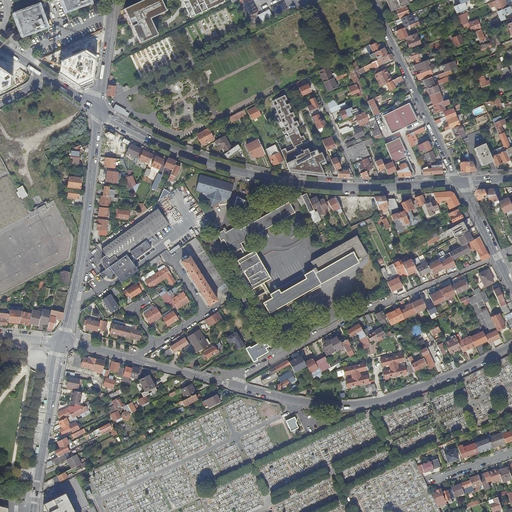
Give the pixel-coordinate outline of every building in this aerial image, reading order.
[(61,0),(66,12),(91,3),(89,0),(61,0)] [(161,0),(143,0),(123,9),(138,41),(139,44),(158,36),(151,19),(166,12),(161,0)] [(222,0),(186,0),(183,2),(190,18),(224,3),(222,0)] [(387,0),(392,11),(395,10),(405,6),(407,5),(405,0),(387,0)] [(504,0),(496,0),(492,2),(496,12),(507,7),(504,0)] [(46,27),(38,5),(14,14),(22,36),(46,27)] [(395,10),(399,20),(409,15),(405,6),(395,10)] [(457,16),(461,26),(468,23),(465,18),(469,16),(467,12),(457,16)] [(477,19),(468,23),(471,31),(480,28),(477,19)] [(394,39),(396,42),(405,38),(408,37),(404,28),(396,31),(398,37),(394,39)] [(480,30),(473,32),(474,36),(475,41),(479,39),(480,42),(485,40),(480,30)] [(408,37),(405,38),(409,48),(420,43),(416,33),(412,35),(408,37)] [(463,43),(460,35),(452,38),(455,46),(463,43)] [(494,46),(499,44),(496,36),(490,38),(494,46)] [(387,46),(386,44),(380,46),(379,45),(377,46),(375,43),(370,46),(373,53),(384,48),(387,46)] [(384,48),(373,53),(370,55),(371,58),(373,57),(374,55),(375,55),(376,56),(378,60),(387,56),(384,48)] [(86,50),(61,61),(60,72),(80,86),(92,82),(95,57),(86,50)] [(409,54),(408,52),(402,55),(404,58),(409,56),(411,60),(415,58),(416,62),(420,61),(419,58),(422,57),(420,54),(418,55),(417,51),(409,54)] [(393,60),(391,54),(387,56),(378,60),(376,61),(359,69),(355,71),(358,79),(362,77),(361,75),(361,73),(375,67),(374,64),(375,63),(376,65),(377,68),(378,67),(378,66),(388,61),(389,62),(393,60)] [(428,60),(413,66),(415,71),(418,70),(420,74),(430,70),(436,68),(436,66),(434,67),(433,64),(428,66),(428,65),(430,64),(428,60)] [(454,61),(442,66),(444,73),(456,68),(454,61)] [(495,63),(498,70),(503,68),(501,61),(495,63)] [(323,83),(334,78),(336,77),(337,76),(335,72),(332,74),(329,66),(318,71),(323,83)] [(12,76),(0,67),(0,91),(12,85),(12,76)] [(355,71),(354,69),(349,71),(354,83),(359,81),(358,79),(355,71)] [(385,69),(384,70),(374,75),(380,87),(383,85),(386,84),(392,81),(391,79),(389,75),(388,76),(387,74),(385,69)] [(420,74),(417,75),(418,80),(432,75),(430,70),(420,74)] [(403,80),(401,76),(392,81),(386,84),(389,91),(395,88),(393,85),(403,80)] [(481,87),(486,85),(483,76),(477,78),(481,87)] [(431,77),(423,80),(427,89),(436,86),(444,83),(442,79),(433,82),(431,77)] [(334,78),(323,83),(327,91),(339,87),(334,78)] [(359,81),(354,83),(355,85),(347,88),(350,95),(357,93),(359,97),(364,94),(359,83),(359,81)] [(307,85),(299,89),(302,96),(310,92),(309,88),(307,85)] [(436,86),(427,89),(429,96),(439,92),(437,88),(436,86)] [(433,105),(438,104),(442,102),(439,92),(429,96),(431,100),(428,100),(429,103),(431,102),(433,105)] [(287,99),(285,95),(273,101),(295,146),(303,143),(302,141),(306,140),(304,135),(301,136),(297,126),(299,125),(297,121),(295,121),(293,118),(296,116),(294,112),(291,113),(289,109),(291,108),(289,104),(287,105),(285,100),(287,99)] [(370,100),(367,102),(368,104),(370,109),(373,116),(382,112),(382,111),(378,112),(373,101),(381,97),(380,95),(370,100)] [(307,107),(309,112),(319,108),(314,98),(310,100),(312,105),(307,107)] [(497,110),(502,108),(498,98),(493,100),(495,104),(497,110)] [(433,111),(434,114),(444,110),(443,106),(448,104),(447,100),(442,102),(438,104),(433,105),(435,111),(433,111)] [(409,103),(382,117),(391,135),(417,121),(409,103)] [(116,105),(113,109),(124,115),(126,111),(116,105)] [(262,115),(258,105),(248,109),(252,119),(262,115)] [(336,106),(330,109),(331,113),(342,109),(340,105),(337,106),(336,106)] [(473,109),(476,115),(486,110),(483,105),(473,109)] [(340,121),(352,116),(350,112),(352,111),(350,108),(339,113),(340,116),(338,117),(338,118),(338,120),(340,121)] [(445,121),(455,116),(452,109),(443,112),(445,117),(440,119),(439,119),(434,121),(435,125),(445,121)] [(244,110),(229,118),(232,123),(247,115),(244,110)] [(366,116),(364,113),(355,117),(359,126),(368,122),(366,118),(368,118),(367,116),(366,116)] [(461,114),(455,116),(445,121),(446,125),(448,124),(450,129),(451,129),(461,125),(465,123),(462,116),(464,115),(463,114),(461,114)] [(317,129),(326,126),(324,120),(321,121),(320,119),(319,120),(317,115),(312,117),(317,129)] [(498,135),(503,133),(500,126),(506,124),(504,119),(501,120),(493,123),(494,124),(498,135)] [(375,121),(370,123),(364,125),(365,129),(367,128),(370,127),(373,128),(374,130),(372,131),(374,137),(376,136),(381,134),(375,121)] [(465,136),(461,125),(451,129),(454,135),(454,136),(456,140),(461,138),(465,136)] [(340,130),(342,135),(349,132),(347,127),(340,130)] [(208,128),(197,134),(202,145),(214,139),(208,128)] [(359,138),(363,137),(363,135),(364,135),(361,128),(354,131),(355,135),(354,136),(355,139),(359,137),(359,138)] [(410,145),(411,147),(415,145),(414,143),(417,141),(414,135),(418,133),(418,134),(424,131),(423,128),(406,136),(410,145)] [(503,133),(498,135),(504,149),(509,147),(509,148),(511,146),(511,143),(509,145),(503,133)] [(86,140),(84,136),(54,150),(55,153),(61,150),(62,151),(75,145),(76,146),(82,143),(81,142),(86,140)] [(224,136),(215,142),(220,150),(223,148),(226,153),(231,149),(224,136)] [(331,137),(322,141),(327,151),(332,148),(333,150),(335,149),(334,147),(335,147),(331,137)] [(265,154),(258,139),(246,145),(252,159),(257,156),(258,157),(265,154)] [(399,139),(385,145),(392,162),(393,165),(398,162),(397,159),(394,152),(399,149),(404,159),(407,158),(408,158),(402,144),(401,144),(399,139)] [(345,144),(345,149),(355,145),(353,141),(345,144)] [(355,145),(345,149),(352,165),(357,163),(361,173),(360,174),(362,178),(369,178),(366,171),(362,161),(361,159),(369,155),(365,145),(363,141),(355,145)] [(424,155),(427,153),(427,151),(431,149),(427,142),(423,144),(424,147),(423,147),(424,149),(422,150),(424,155)] [(140,149),(130,144),(125,154),(134,158),(134,156),(137,157),(140,149)] [(226,153),(224,154),(228,158),(229,159),(234,155),(234,154),(241,149),(238,144),(231,149),(226,153)] [(488,152),(484,144),(474,148),(478,157),(477,157),(482,166),(493,161),(488,152)] [(81,149),(81,145),(70,150),(71,152),(71,151),(70,158),(72,158),(72,160),(73,160),(72,163),(78,164),(79,152),(81,149)] [(266,149),(269,154),(270,157),(273,165),(277,163),(278,165),(283,162),(279,153),(277,150),(275,145),(266,149)] [(310,154),(308,149),(304,151),(305,153),(296,157),(297,159),(287,163),(290,173),(326,176),(319,163),(326,160),(323,153),(320,155),(318,150),(310,154)] [(396,172),(398,177),(416,176),(415,175),(409,162),(407,158),(404,159),(399,149),(394,152),(397,159),(398,162),(399,163),(400,162),(401,165),(398,166),(400,170),(396,172)] [(149,163),(152,155),(143,150),(139,159),(149,163)] [(495,167),(502,163),(498,154),(496,155),(494,150),(488,152),(493,161),(495,167)] [(498,154),(502,163),(509,160),(508,157),(505,151),(498,154)] [(424,163),(419,166),(421,170),(427,167),(434,164),(433,162),(434,161),(433,159),(435,159),(432,152),(426,154),(425,154),(428,162),(430,161),(431,163),(425,165),(424,163)] [(159,170),(163,160),(155,156),(151,166),(159,170)] [(328,156),(325,157),(326,160),(331,174),(335,173),(328,156)] [(104,167),(114,168),(115,158),(105,157),(104,167)] [(337,157),(330,160),(335,171),(342,168),(337,157)] [(174,165),(176,161),(168,158),(163,167),(172,170),(174,165)] [(362,161),(366,171),(371,170),(371,169),(372,168),(371,166),(372,166),(371,163),(369,164),(367,159),(362,161)] [(384,166),(381,160),(375,162),(378,171),(385,168),(384,166)] [(476,171),(472,162),(464,162),(464,161),(460,161),(460,172),(476,171)] [(385,168),(387,175),(396,171),(393,165),(392,162),(384,166),(385,168)] [(179,167),(174,165),(172,170),(167,180),(173,182),(179,167)] [(446,171),(445,167),(442,167),(441,165),(433,166),(433,168),(427,169),(427,167),(421,170),(423,175),(432,175),(444,174),(446,171)] [(117,172),(107,171),(106,181),(116,183),(117,172)] [(157,173),(153,182),(157,184),(162,175),(157,173)] [(17,192),(8,175),(0,179),(0,229),(29,215),(20,197),(21,197),(22,199),(28,196),(23,186),(17,189),(18,191),(17,192)] [(218,182),(218,180),(199,175),(195,190),(202,192),(208,202),(215,204),(225,199),(228,199),(233,184),(221,181),(221,183),(218,182)] [(81,178),(69,177),(68,187),(80,188),(81,178)] [(103,191),(103,196),(110,197),(113,197),(114,190),(113,190),(114,188),(109,187),(104,186),(103,189),(103,191)] [(78,199),(79,189),(69,188),(68,198),(64,197),(66,204),(70,204),(73,205),(74,199),(78,199)] [(158,201),(170,193),(164,189),(158,201)] [(491,203),(485,189),(478,190),(476,193),(479,200),(485,198),(488,205),(491,203)] [(500,202),(494,189),(485,189),(491,203),(493,207),(500,204),(500,202)] [(450,192),(433,193),(435,200),(436,203),(439,203),(439,201),(446,200),(448,205),(447,205),(449,209),(459,205),(453,194),(450,192)] [(306,193),(300,193),(301,195),(305,204),(313,221),(317,219),(316,214),(306,193)] [(171,194),(159,202),(169,214),(180,207),(171,194)] [(305,204),(301,195),(296,197),(301,206),(301,205),(305,204)] [(103,196),(101,196),(101,199),(101,201),(100,201),(99,205),(109,206),(110,197),(103,196)] [(413,201),(416,208),(425,204),(430,202),(429,200),(424,202),(422,196),(414,198),(415,200),(413,201)] [(246,201),(237,197),(235,202),(234,202),(233,207),(243,210),(246,201)] [(318,201),(316,197),(310,199),(314,207),(317,206),(318,210),(320,209),(321,208),(318,201)] [(376,203),(378,210),(382,208),(383,212),(386,211),(385,209),(388,208),(386,201),(384,197),(373,197),(376,203)] [(339,213),(342,212),(335,198),(327,201),(330,206),(332,210),(335,209),(337,209),(339,213)] [(511,210),(511,203),(509,198),(500,202),(500,204),(505,214),(511,210)] [(323,212),(325,217),(328,216),(328,214),(327,211),(325,208),(327,207),(326,206),(328,205),(329,206),(330,206),(327,201),(324,203),(323,199),(318,201),(321,208),(323,212)] [(408,220),(411,228),(412,227),(421,223),(418,215),(413,217),(410,210),(414,208),(410,200),(405,202),(404,201),(402,202),(402,203),(401,203),(408,219),(408,220)] [(425,204),(430,216),(434,214),(433,211),(439,209),(436,203),(435,200),(430,202),(425,204)] [(386,201),(388,208),(389,210),(396,208),(397,207),(395,201),(386,201)] [(250,290),(260,284),(264,292),(256,297),(266,314),(278,308),(280,309),(281,309),(280,307),(317,286),(318,287),(320,287),(319,285),(358,262),(356,260),(360,258),(361,259),(367,256),(356,236),(310,262),(312,264),(314,268),(312,269),(312,270),(303,275),(303,274),(277,289),(278,289),(269,294),(263,283),(270,279),(270,278),(269,277),(257,256),(254,251),(247,255),(241,244),(295,213),(289,203),(253,223),(240,230),(238,225),(225,233),(224,230),(219,233),(219,234),(218,235),(218,236),(221,241),(224,240),(231,254),(240,249),(244,257),(234,263),(241,274),(239,276),(238,277),(238,278),(239,279),(240,278),(241,279),(243,278),(249,289),(250,290)] [(81,211),(82,206),(73,205),(70,204),(69,209),(71,212),(71,213),(72,215),(72,216),(71,216),(79,233),(81,215),(76,215),(76,211),(81,211)] [(195,204),(186,210),(197,226),(206,220),(195,204)] [(53,206),(46,209),(39,213),(8,229),(0,233),(0,293),(2,293),(67,259),(69,257),(71,239),(70,235),(56,207),(53,206)] [(98,216),(108,217),(109,208),(99,207),(98,216)] [(128,220),(129,211),(115,209),(114,218),(117,218),(117,219),(128,220)] [(169,224),(164,217),(158,209),(150,214),(143,220),(153,235),(169,224)] [(452,227),(463,221),(460,213),(459,213),(457,209),(448,214),(452,222),(450,223),(452,227)] [(396,229),(397,234),(399,234),(411,228),(408,220),(404,211),(391,216),(396,229)] [(380,214),(378,214),(380,217),(382,223),(386,230),(390,228),(385,218),(383,219),(381,213),(380,214)] [(107,220),(98,219),(97,230),(99,230),(106,231),(107,220)] [(146,240),(153,235),(143,220),(102,250),(106,255),(102,258),(103,260),(102,263),(106,269),(126,254),(130,252),(146,240)] [(399,234),(403,243),(405,242),(403,238),(411,235),(408,230),(399,234)] [(462,246),(466,243),(472,240),(467,231),(459,235),(457,236),(462,246)] [(417,233),(422,245),(425,243),(424,240),(420,232),(417,233)] [(457,236),(459,235),(457,232),(439,242),(441,245),(455,237),(457,236)] [(319,236),(320,237),(322,243),(323,243),(327,240),(324,233),(319,236)] [(196,237),(189,242),(200,259),(222,295),(229,290),(226,285),(196,237)] [(106,269),(101,273),(106,276),(107,275),(111,277),(112,274),(114,273),(116,277),(121,283),(125,279),(134,273),(138,270),(133,264),(131,260),(134,258),(135,259),(138,257),(151,248),(146,240),(130,252),(132,255),(128,257),(126,254),(106,269)] [(470,251),(475,248),(476,248),(483,244),(481,241),(474,244),(472,240),(466,243),(470,251)] [(452,260),(470,251),(466,243),(462,246),(460,247),(444,255),(438,258),(443,267),(454,262),(452,260)] [(476,248),(475,248),(481,261),(489,257),(483,244),(476,248)] [(161,259),(159,255),(149,263),(151,267),(161,259)] [(212,292),(190,257),(182,261),(198,288),(209,305),(217,300),(212,292)] [(415,268),(419,276),(430,271),(427,263),(421,266),(417,258),(412,261),(415,268)] [(403,266),(407,276),(415,272),(414,269),(415,268),(412,261),(411,260),(402,264),(403,266)] [(430,271),(432,274),(442,269),(437,260),(429,264),(428,261),(426,262),(427,263),(430,271)] [(404,277),(407,276),(403,266),(400,268),(397,261),(392,263),(396,271),(398,275),(402,273),(404,277)] [(159,271),(155,273),(160,281),(166,278),(170,284),(175,282),(166,267),(165,267),(159,271)] [(150,288),(160,281),(155,273),(153,270),(141,278),(143,281),(145,280),(147,284),(150,288)] [(387,283),(391,291),(402,286),(401,285),(402,284),(398,275),(396,271),(395,270),(391,272),(394,280),(393,280),(390,282),(387,283)] [(62,271),(59,273),(58,278),(61,279),(61,281),(67,283),(69,272),(62,271)] [(487,271),(478,276),(484,287),(493,282),(487,271)] [(129,295),(131,298),(141,291),(141,290),(144,288),(139,280),(135,283),(136,284),(133,286),(127,290),(124,292),(127,297),(129,295)] [(465,282),(454,287),(458,295),(469,290),(465,282)] [(504,301),(496,284),(491,287),(504,316),(510,313),(505,301),(504,301)] [(167,292),(163,285),(159,288),(158,287),(155,289),(157,293),(158,293),(160,296),(161,295),(167,292)] [(120,293),(115,286),(112,289),(116,295),(120,293)] [(280,307),(281,309),(318,287),(317,286),(280,307)] [(449,286),(440,290),(444,299),(454,295),(449,286)] [(170,295),(169,295),(172,299),(176,306),(178,309),(189,302),(183,292),(180,294),(179,293),(177,294),(178,295),(175,297),(173,293),(178,290),(175,287),(167,292),(170,295)] [(62,292),(55,290),(53,298),(58,299),(60,300),(62,292)] [(440,290),(428,295),(433,306),(445,300),(444,299),(440,290)] [(483,291),(480,292),(479,293),(482,299),(484,303),(488,301),(483,291)] [(169,295),(167,292),(161,295),(167,304),(169,303),(173,308),(176,306),(172,299),(169,295)] [(475,295),(467,299),(470,305),(482,299),(479,293),(475,295)] [(112,297),(104,302),(111,312),(118,307),(112,297)] [(421,298),(411,303),(416,313),(426,308),(424,303),(421,298)] [(400,311),(404,318),(416,313),(411,303),(405,306),(406,308),(400,311)] [(425,303),(424,303),(426,308),(431,319),(435,317),(433,312),(434,312),(430,303),(426,305),(425,303)] [(39,323),(48,325),(50,312),(44,310),(45,307),(42,307),(41,312),(39,323)] [(156,307),(154,308),(149,311),(148,309),(144,312),(145,314),(144,314),(155,331),(158,329),(153,321),(161,316),(156,307)] [(399,308),(385,315),(390,325),(404,318),(400,311),(399,309),(399,308)] [(8,321),(8,322),(19,323),(21,312),(21,311),(9,310),(9,314),(8,321)] [(29,324),(38,326),(39,323),(41,312),(32,310),(31,314),(29,324)] [(48,325),(46,332),(51,332),(54,319),(62,320),(63,313),(55,311),(51,310),(50,312),(48,325)] [(487,340),(488,343),(500,338),(497,331),(490,318),(487,310),(481,312),(491,333),(485,336),(487,340)] [(161,316),(168,325),(178,319),(173,311),(172,312),(171,311),(170,312),(169,311),(161,316)] [(378,312),(374,313),(381,326),(386,323),(383,319),(385,318),(381,311),(378,313),(378,312)] [(21,312),(19,323),(29,326),(29,324),(31,314),(21,312)] [(211,316),(205,320),(209,326),(216,322),(222,318),(218,312),(211,316)] [(7,321),(8,321),(9,314),(0,313),(0,324),(7,325),(7,321)] [(491,317),(497,331),(498,331),(501,330),(501,329),(505,327),(499,314),(491,317)] [(99,322),(88,319),(87,321),(85,320),(84,325),(86,326),(85,328),(97,331),(99,322)] [(125,323),(114,320),(113,324),(112,324),(110,332),(122,335),(124,326),(125,323)] [(368,346),(371,345),(358,324),(351,329),(347,331),(350,336),(356,333),(361,342),(358,344),(362,350),(368,346)] [(135,332),(136,329),(124,326),(122,335),(139,340),(141,333),(135,332)] [(432,335),(440,332),(437,327),(435,327),(430,330),(432,335)] [(376,338),(379,341),(382,339),(380,336),(384,334),(380,328),(379,329),(373,332),(376,338)] [(209,344),(206,339),(200,329),(187,337),(197,352),(209,344)] [(228,336),(226,338),(229,343),(232,341),(234,342),(236,345),(235,346),(237,350),(244,346),(242,342),(241,343),(235,332),(232,334),(228,336)] [(373,340),(375,343),(379,341),(376,338),(373,332),(368,334),(367,335),(366,336),(370,342),(373,340)] [(483,332),(470,337),(475,346),(487,340),(485,336),(483,332)] [(182,333),(172,340),(172,342),(174,341),(177,345),(180,343),(178,338),(183,335),(182,333)] [(450,354),(461,349),(459,345),(462,343),(461,341),(458,334),(455,336),(454,335),(450,337),(451,339),(444,343),(450,354)] [(335,351),(343,346),(341,343),(338,339),(337,336),(329,340),(335,351)] [(470,337),(470,336),(461,341),(462,343),(459,345),(461,349),(462,352),(475,346),(470,337)] [(322,341),(322,343),(324,345),(322,346),(324,348),(322,349),(326,355),(329,354),(329,355),(335,352),(335,351),(329,340),(327,337),(323,339),(324,339),(322,341)] [(345,340),(344,340),(343,340),(343,341),(341,343),(343,346),(349,357),(354,354),(348,345),(350,344),(347,339),(345,340)] [(180,348),(180,349),(188,344),(186,340),(178,345),(180,348)] [(256,359),(263,355),(261,351),(264,350),(264,349),(265,349),(268,347),(266,343),(263,345),(261,342),(250,348),(249,347),(245,349),(253,362),(257,360),(256,359)] [(437,345),(441,355),(445,354),(444,350),(445,350),(442,345),(441,345),(440,344),(437,345)] [(206,359),(218,352),(213,345),(203,352),(205,355),(204,355),(206,359)] [(426,365),(429,369),(435,366),(426,348),(420,351),(422,355),(423,358),(426,365)] [(397,355),(380,359),(382,366),(388,365),(390,370),(383,371),(385,378),(406,373),(404,366),(398,368),(397,363),(403,361),(401,353),(397,354),(397,355)] [(293,360),(288,362),(294,372),(306,366),(305,363),(301,356),(301,355),(297,358),(293,360)] [(409,362),(411,365),(414,371),(426,365),(423,358),(420,359),(418,357),(413,359),(410,355),(407,357),(407,359),(408,359),(409,362)] [(316,361),(322,372),(334,365),(333,363),(329,365),(324,356),(316,361)] [(105,361),(91,357),(90,359),(89,359),(83,357),(81,366),(91,369),(91,370),(92,370),(92,371),(102,373),(105,361)] [(307,367),(312,377),(322,372),(316,361),(315,361),(313,358),(305,363),(306,366),(307,367)] [(257,383),(261,387),(277,377),(275,373),(289,365),(287,360),(268,371),(271,375),(257,383)] [(117,372),(121,361),(119,361),(119,362),(112,361),(110,370),(117,372)] [(364,363),(343,368),(344,375),(351,374),(352,379),(345,380),(347,387),(368,382),(366,375),(360,377),(359,372),(365,370),(364,363)] [(125,368),(119,367),(117,377),(122,378),(122,380),(127,381),(128,382),(129,380),(130,377),(132,368),(125,367),(125,368)] [(132,367),(132,368),(130,377),(139,379),(140,374),(138,374),(140,369),(132,367)] [(290,372),(278,378),(280,383),(287,378),(288,379),(278,385),(278,384),(276,385),(278,389),(280,388),(290,383),(290,382),(294,379),(290,372)] [(141,393),(143,397),(151,393),(155,390),(156,390),(149,375),(146,376),(139,380),(145,391),(141,393)] [(74,378),(69,377),(67,387),(67,389),(72,391),(74,391),(75,388),(77,389),(79,379),(74,378)] [(115,380),(112,379),(110,379),(105,378),(103,386),(113,389),(115,380)] [(186,399),(195,394),(190,384),(181,389),(186,399)] [(124,387),(122,388),(116,391),(117,394),(124,391),(129,388),(127,386),(124,387)] [(79,405),(81,392),(74,391),(72,391),(70,403),(79,405)] [(197,395),(196,393),(195,394),(186,399),(181,401),(184,406),(192,402),(194,401),(197,399),(197,398),(200,396),(199,394),(197,395)] [(216,395),(208,399),(211,406),(220,402),(216,395)] [(141,405),(144,404),(146,403),(148,402),(145,396),(138,399),(141,405)] [(114,405),(116,410),(125,406),(124,404),(123,404),(119,397),(112,401),(112,403),(113,405),(114,405)] [(127,404),(132,413),(139,409),(137,404),(134,405),(133,403),(135,402),(134,401),(127,404)] [(69,415),(86,406),(81,405),(79,408),(71,406),(58,412),(57,414),(59,420),(69,415)] [(54,427),(53,433),(68,425),(69,424),(68,422),(69,421),(70,424),(75,421),(78,420),(76,416),(88,410),(86,406),(69,415),(70,417),(69,418),(69,417),(68,417),(66,419),(66,418),(59,422),(60,424),(54,427)] [(132,416),(128,410),(121,414),(126,420),(132,416)] [(118,411),(110,414),(114,421),(117,419),(118,420),(119,420),(119,419),(121,417),(118,411)] [(295,416),(286,420),(291,431),(293,430),(295,433),(298,431),(297,428),(299,427),(296,422),(297,421),(295,416)] [(71,430),(72,432),(79,429),(75,421),(70,424),(69,424),(68,425),(69,425),(60,430),(62,435),(69,431),(71,430)] [(85,428),(72,433),(74,437),(87,432),(85,428)] [(502,434),(505,443),(511,440),(511,434),(511,431),(507,433),(502,434)] [(501,433),(488,438),(491,448),(505,443),(501,433)] [(488,438),(488,437),(474,443),(474,444),(478,453),(491,448),(488,438)] [(57,442),(60,448),(69,444),(66,438),(57,442)] [(466,457),(478,453),(474,444),(463,448),(462,445),(458,447),(462,459),(466,457)] [(443,450),(439,452),(444,464),(458,459),(454,451),(444,454),(443,450)] [(47,463),(46,468),(48,466),(53,464),(52,463),(54,462),(55,461),(57,464),(66,459),(65,459),(63,454),(47,463)] [(69,465),(71,469),(79,465),(80,464),(76,455),(67,460),(69,465)] [(417,463),(416,464),(421,474),(440,467),(437,459),(418,466),(417,463)] [(71,469),(53,478),(55,482),(60,481),(77,472),(76,471),(81,468),(79,465),(71,469)] [(503,483),(511,479),(511,477),(511,474),(509,468),(499,471),(503,481),(503,483)] [(499,471),(498,470),(490,473),(492,478),(493,478),(494,482),(497,480),(498,483),(503,481),(499,471)] [(489,473),(484,474),(479,476),(484,490),(490,488),(488,483),(492,481),(489,473)] [(479,476),(479,475),(470,478),(470,481),(473,489),(477,487),(478,491),(480,490),(479,486),(481,486),(482,487),(481,488),(482,492),(485,491),(484,490),(479,476)] [(475,492),(473,489),(470,481),(467,482),(464,483),(461,484),(465,494),(465,495),(471,492),(472,493),(475,492)] [(461,484),(452,488),(452,490),(455,497),(465,494),(461,484)] [(437,492),(433,494),(437,505),(441,503),(442,506),(447,504),(447,503),(446,502),(443,493),(442,489),(437,491),(437,492)] [(452,490),(443,493),(446,502),(449,501),(450,504),(453,502),(452,500),(456,498),(455,497),(452,490)] [(44,504),(42,511),(74,511),(65,493),(44,504)] [(489,501),(492,511),(494,511),(502,509),(498,498),(489,501)]
